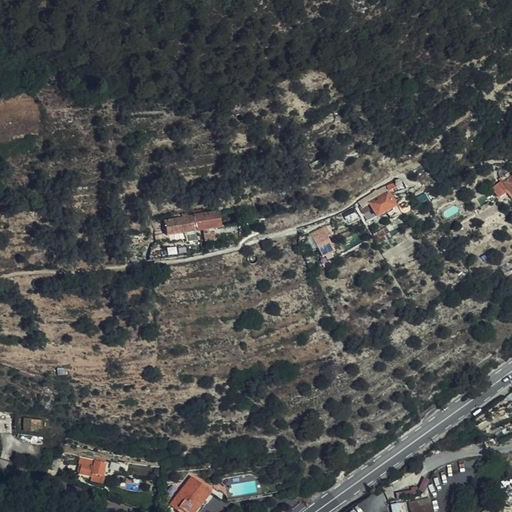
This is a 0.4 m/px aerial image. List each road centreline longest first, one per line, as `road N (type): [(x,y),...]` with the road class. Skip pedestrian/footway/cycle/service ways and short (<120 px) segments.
road 1 (track): [(0,274),(188,260),(344,209),(391,177),(423,185),(479,164),(511,163)]
road 2 (primary): [(314,511),(511,369)]
